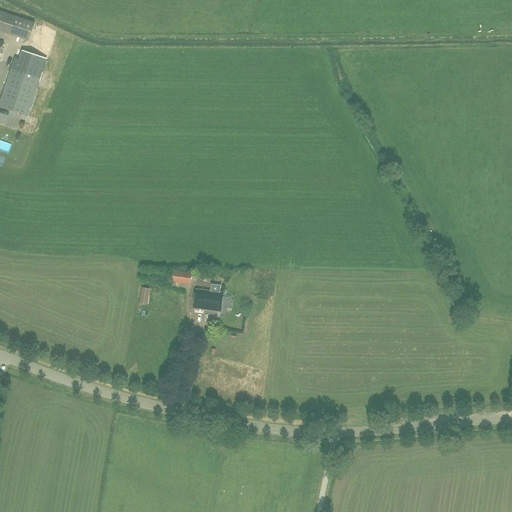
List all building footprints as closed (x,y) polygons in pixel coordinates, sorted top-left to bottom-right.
[(33,23),(3,14),(0,12),(0,30),(28,40),(33,23)] [(0,106),(28,115),(40,77),(47,59),(18,49),(12,68),(0,103),(0,106)] [(190,283),(191,273),(173,271),(172,281),(190,283)] [(138,288),(136,304),(146,305),(148,289),(138,288)] [(223,293),(211,291),(196,289),(194,308),(220,311),(223,293)]
